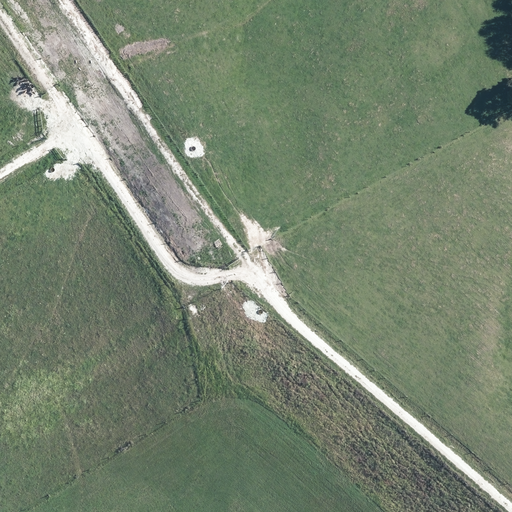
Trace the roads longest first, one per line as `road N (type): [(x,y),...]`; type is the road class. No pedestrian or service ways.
road 1 (track): [(507,511),(281,315),(50,0)]
road 2 (track): [(0,28),(177,278),(197,288),(250,275)]
